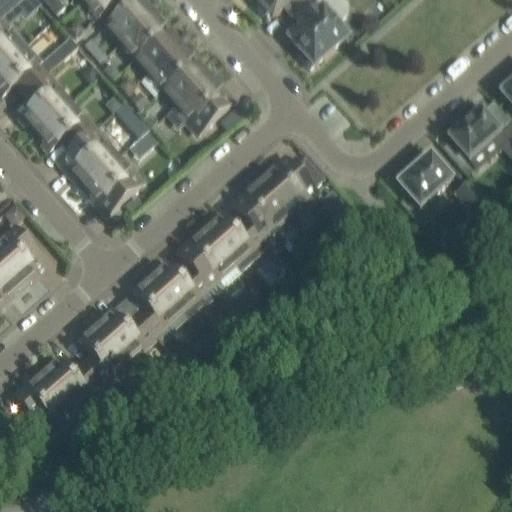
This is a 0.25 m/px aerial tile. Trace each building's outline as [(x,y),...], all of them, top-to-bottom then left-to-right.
[(40,0),(48,8),(56,1),(55,0),(40,0)] [(121,0),(89,0),(85,4),(99,20),(121,0)] [(255,8),(267,21),(270,18),(272,21),(289,6),(297,16),(314,0),(259,0),(256,3),(258,5),(255,8)] [(346,4),(342,0),(314,0),(297,16),(298,17),(299,16),(308,26),(290,41),(302,55),(298,58),(310,72),(347,40),(334,25),(345,15),(346,4)] [(56,1),(48,8),(56,18),(65,11),(56,1)] [(107,29),(121,45),(151,18),(137,2),(107,29)] [(121,45),(135,61),(166,34),(151,18),(121,45)] [(0,72),(26,49),(12,32),(8,36),(0,26),(0,72)] [(135,61),(149,77),(180,50),(166,34),(135,61)] [(41,65),(26,49),(0,72),(0,91),(5,97),(18,86),(27,97),(47,79),(37,69),(41,65)] [(149,77),(164,93),(194,66),(180,50),(149,77)] [(98,51),(92,56),(99,64),(105,59),(98,51)] [(111,66),(104,73),(112,82),(120,76),(111,66)] [(164,93),(178,109),(208,82),(194,66),(164,93)] [(91,68),(81,77),(90,87),(100,78),(91,68)] [(24,119),(38,135),(68,108),(55,93),(57,91),(47,79),(27,97),(37,107),(24,119)] [(126,82),(119,88),(127,97),(136,89),(130,83),(126,82)] [(222,98),(208,82),(178,109),(191,124),(189,126),(199,138),(234,107),(224,96),(222,98)] [(510,87),(500,96),(511,109),(511,82),(509,85),(510,87)] [(139,96),(131,103),(140,113),(148,107),(139,96)] [(68,108),(38,135),(53,152),(66,140),(75,151),(95,134),(84,122),(82,124),(68,108)] [(482,112),(449,141),(477,173),(501,152),(511,163),(511,128),(510,127),(502,135),(482,112)] [(136,118),(125,127),(138,142),(149,133),(136,118)] [(149,133),(156,127),(149,118),(142,124),(149,133)] [(72,174),(86,189),(116,163),(103,147),(105,145),(95,134),(75,151),(60,164),(70,176),(72,174)] [(409,176),(397,186),(420,212),(453,182),(431,157),(419,168),(418,167),(409,175),(409,176)] [(262,188),(289,218),(304,204),(306,207),(318,197),(287,162),(276,172),(278,174),(262,188)] [(116,163),(86,189),(100,205),(98,207),(108,219),(143,188),(132,176),(130,178),(116,163)] [(471,182),(456,196),(477,220),(492,206),(471,182)] [(233,210),(246,225),(263,244),(275,234),(273,232),(289,218),(262,188),(246,202),(245,200),(233,210)] [(333,195),(322,205),(331,216),(342,206),(333,195)] [(16,206),(4,217),(11,224),(18,225),(26,217),(16,206)] [(224,221),(208,236),(234,266),(242,275),(258,262),(252,255),(263,244),(246,225),(236,234),(224,221)] [(8,244),(0,251),(0,266),(19,288),(36,273),(24,261),(35,251),(18,232),(6,242),(8,244)] [(190,247),(178,258),(192,273),(209,292),(215,299),(242,275),(234,266),(208,236),(192,250),(190,247)] [(0,266),(0,298),(3,302),(19,288),(0,266)] [(170,270),(153,284),(186,322),(203,307),(199,302),(209,292),(192,273),(181,282),(170,270)] [(148,312),(138,321),(155,340),(162,349),(163,348),(162,347),(173,338),(171,335),(186,322),(153,284),(137,299),(148,312)] [(115,317),(99,332),(125,362),(141,348),(143,351),(155,340),(138,321),(127,330),(115,317)] [(94,359),(83,369),(100,388),(112,378),(110,376),(125,362),(99,332),(82,347),(94,359)] [(45,380),(72,410),(87,396),(89,399),(100,388),(83,369),(72,378),(61,365),(45,380)] [(455,390),(475,384),(473,376),(453,381),(455,390)] [(55,425),(72,410),(45,380),(29,394),(27,391),(17,400),(34,420),(43,412),(55,425)] [(37,436),(32,441),(42,452),(47,447),(37,436)]
